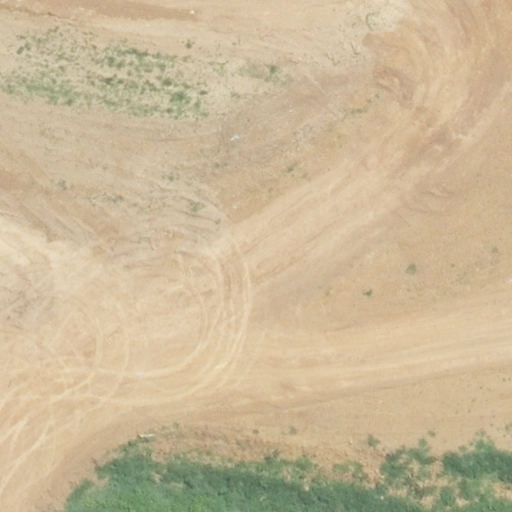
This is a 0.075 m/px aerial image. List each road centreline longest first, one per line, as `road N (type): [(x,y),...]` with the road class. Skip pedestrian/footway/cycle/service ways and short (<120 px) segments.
road 1 (track): [(10,407),(298,306),(511,154)]
road 2 (track): [(0,430),(10,407),(511,336)]
